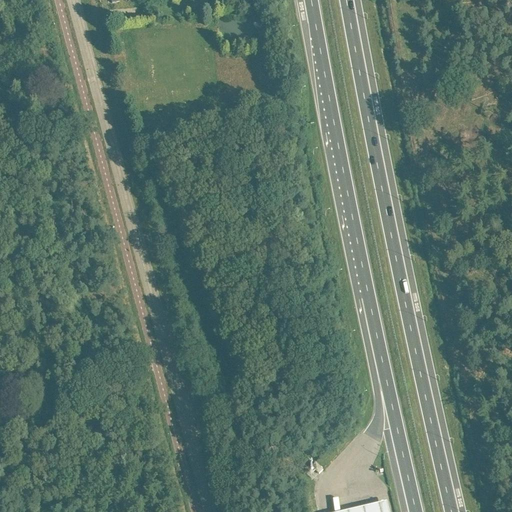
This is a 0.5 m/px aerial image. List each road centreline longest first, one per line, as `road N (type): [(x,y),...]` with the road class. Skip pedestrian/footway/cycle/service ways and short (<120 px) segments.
road 1 (tertiary): [(209,511),(73,0)]
road 2 (trunk): [(453,511),(346,0)]
road 3 (trunk): [(311,0),(383,366)]
road 4 (trunk): [(383,366),(416,511)]
